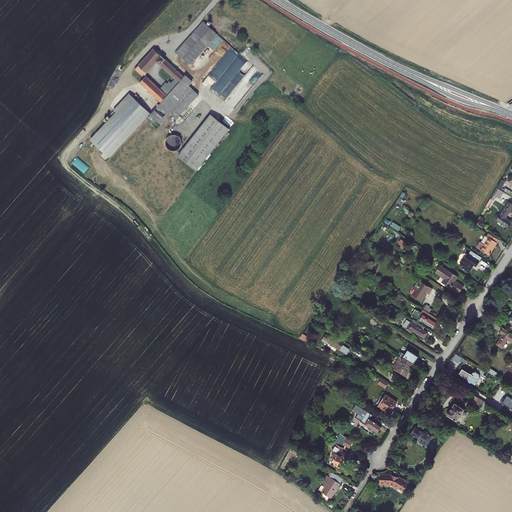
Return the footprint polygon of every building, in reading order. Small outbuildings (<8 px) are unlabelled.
[(181,49),(192,66),(219,37),(204,24),(181,49)] [(181,49),(177,54),(191,67),(192,66),(181,49)] [(157,63),(162,57),(154,50),(138,67),(146,75),(157,63)] [(157,63),(160,66),(166,61),(162,57),(157,63)] [(214,89),(236,107),(264,73),(246,58),(244,60),(245,63),(240,69),(240,65),(235,66),(240,70),(230,82),(216,84),(213,87),(214,89)] [(137,81),(154,97),(161,104),(165,99),(174,89),(184,78),(166,61),(160,66),(163,69),(168,73),(164,78),(167,81),(159,90),(142,75),(137,81)] [(159,74),(164,78),(168,73),(163,69),(159,74)] [(186,77),(184,78),(174,89),(181,95),(193,83),(186,77)] [(168,110),(181,95),(174,89),(165,99),(161,104),(168,110)] [(117,106),(120,109),(134,121),(146,107),(130,93),(122,101),(117,106)] [(113,102),(117,106),(122,101),(118,97),(113,102)] [(151,100),(158,107),(161,104),(154,97),(151,100)] [(108,107),(110,109),(116,113),(119,110),(112,103),(108,107)] [(119,110),(116,113),(129,126),(134,121),(120,109),(119,110)] [(213,114),(180,154),(198,168),(231,128),(213,114)] [(500,188),(504,191),(509,183),(505,181),(500,188)] [(500,188),(493,201),(498,204),(500,199),(504,202),(509,194),(504,191),(500,188)] [(403,205),(406,199),(404,198),(406,193),(402,191),(397,202),(403,205)] [(511,215),(511,205),(506,215),(504,213),(501,214),(499,217),(499,219),(511,227),(511,225),(511,219),(510,219),(511,215)] [(400,230),(402,226),(394,222),(392,226),(400,230)] [(502,241),(492,234),(490,237),(492,239),(487,245),(486,244),(482,249),(492,256),(502,241)] [(401,239),(398,245),(404,248),(406,242),(401,239)] [(483,259),(473,251),(470,256),(469,256),(461,267),(470,273),(475,265),(479,267),(481,264),(480,263),(483,259)] [(438,275),(447,281),(445,285),(463,296),(468,287),(459,282),(461,279),(443,268),(438,275)] [(417,291),(419,293),(417,297),(426,303),(431,295),(433,297),(437,292),(423,282),(417,291)] [(417,311),(413,316),(434,330),(438,324),(437,324),(439,321),(425,311),(423,314),(417,311)] [(422,327),(415,322),(413,324),(408,321),(403,329),(413,335),(414,333),(421,338),(424,333),(419,330),(422,327)] [(511,334),(505,330),(502,335),(505,337),(499,346),(504,350),(509,342),(511,343),(511,334)] [(347,343),(334,335),(328,344),(340,352),(347,343)] [(402,357),(417,367),(421,362),(419,360),(420,358),(407,349),(402,357)] [(456,353),(453,358),(465,365),(468,360),(456,353)] [(407,377),(413,368),(416,369),(417,367),(402,357),(394,368),(407,377)] [(464,378),(470,381),(469,383),(475,387),(476,386),(478,387),(481,382),(479,381),(482,377),(486,380),(489,376),(478,369),(473,377),(467,373),(464,378)] [(489,374),(497,380),(500,376),(492,370),(489,374)] [(378,383),(385,387),(389,382),(382,378),(378,383)] [(396,402),(385,395),(378,406),(389,413),(396,402)] [(480,399),(473,395),(468,403),(473,406),(475,403),(476,404),(480,399)] [(490,406),(482,401),(480,404),(483,405),(480,410),(485,413),(490,406)] [(450,416),(449,417),(457,423),(465,411),(456,405),(452,411),(451,411),(448,415),(450,416)] [(369,418),(367,421),(369,423),(366,427),(368,428),(368,429),(370,431),(371,430),(375,432),(379,426),(371,420),(373,416),(357,406),(355,409),(365,416),(369,418)] [(414,441),(425,448),(433,437),(424,432),(423,433),(422,433),(417,429),(416,428),(412,435),(415,437),(414,438),(414,441)] [(336,466),(337,465),(345,453),(342,451),(343,449),(340,447),(345,438),(340,435),(335,444),(338,446),(331,457),(334,459),(331,462),(333,463),(332,464),(336,466)] [(328,498),(340,479),(329,473),(326,477),(323,475),(320,480),(323,482),(320,486),(318,485),(316,489),(328,498)] [(379,485),(394,486),(403,492),(408,484),(395,476),(380,475),(379,485)]
